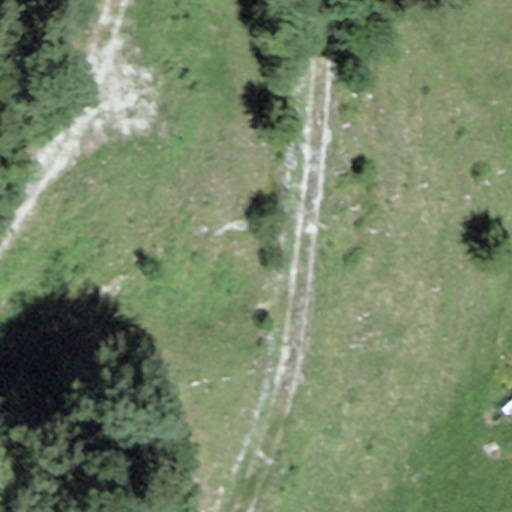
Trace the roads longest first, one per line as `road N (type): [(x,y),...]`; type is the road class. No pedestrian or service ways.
road 1 (track): [(317,0),(307,241),(294,343),(243,511)]
road 2 (track): [(0,233),(70,122),(118,0)]
